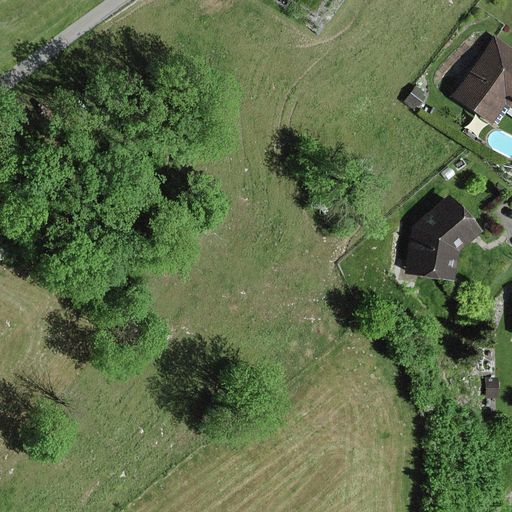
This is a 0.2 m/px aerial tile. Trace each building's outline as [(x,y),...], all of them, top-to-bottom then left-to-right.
[(511,51),(492,37),(450,96),(490,124),(502,106),(511,112),(511,51)] [(416,87),(404,103),(414,111),(427,94),(416,87)] [(463,185),(487,208),(504,190),(480,167),(463,185)] [(450,199),(411,228),(404,273),(451,281),(457,252),(479,233),(450,199)] [(496,378),(485,378),(485,398),(497,398),(496,378)]
